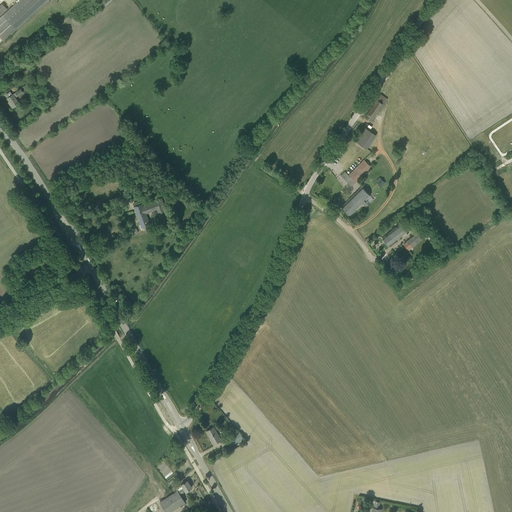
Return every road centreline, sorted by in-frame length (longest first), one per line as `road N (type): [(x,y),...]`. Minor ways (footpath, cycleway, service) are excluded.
road 1 (unclassified): [(182,424),(255,310),(304,189),(438,0)]
road 2 (tertiary): [(158,389),(89,265)]
